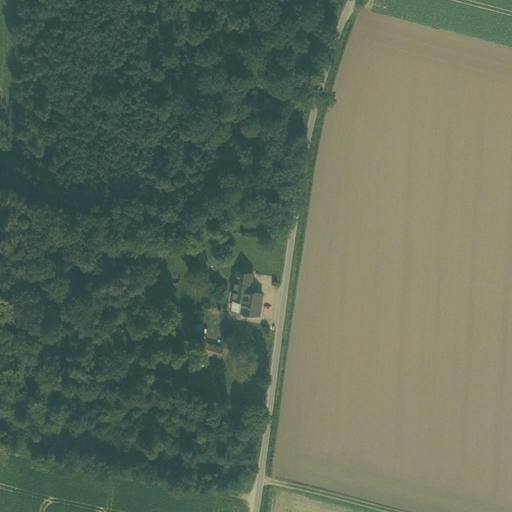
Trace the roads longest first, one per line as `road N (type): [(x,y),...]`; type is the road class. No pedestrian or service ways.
road 1 (residential): [(253,511),(294,225),(330,44),(351,0)]
road 2 (track): [(294,225),(0,227)]
road 3 (track): [(255,496),(0,443)]
road 4 (track): [(258,477),(392,511)]
